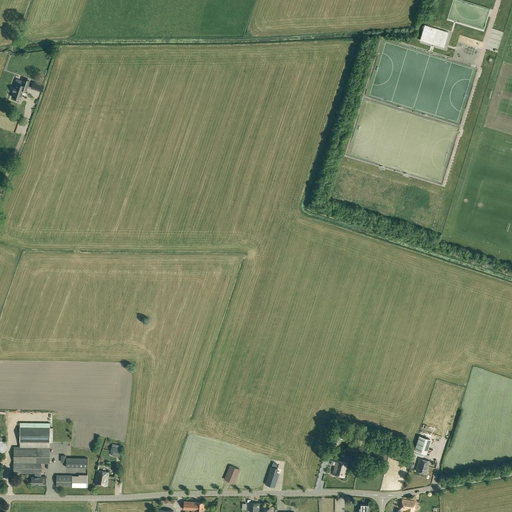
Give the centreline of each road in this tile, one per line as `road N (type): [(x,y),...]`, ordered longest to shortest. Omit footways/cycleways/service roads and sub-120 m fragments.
road 1 (unclassified): [(382,495),(0,497)]
road 2 (unclassified): [(511,474),(382,495)]
